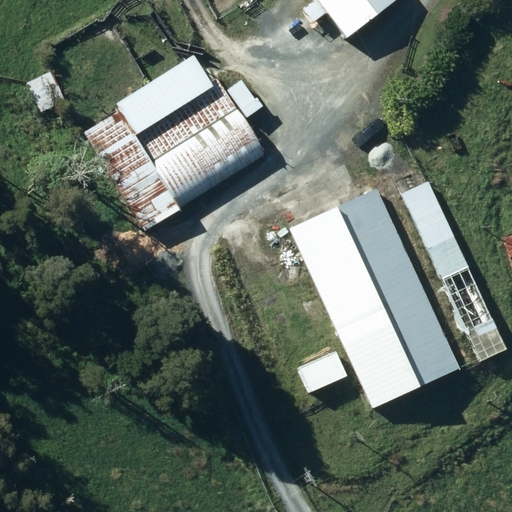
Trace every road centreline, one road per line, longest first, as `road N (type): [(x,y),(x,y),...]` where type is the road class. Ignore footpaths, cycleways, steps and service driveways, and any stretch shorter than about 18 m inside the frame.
road 1 (track): [(305,511),(250,426),(206,281),(213,235),(413,0)]
road 2 (track): [(295,146),(192,0)]
